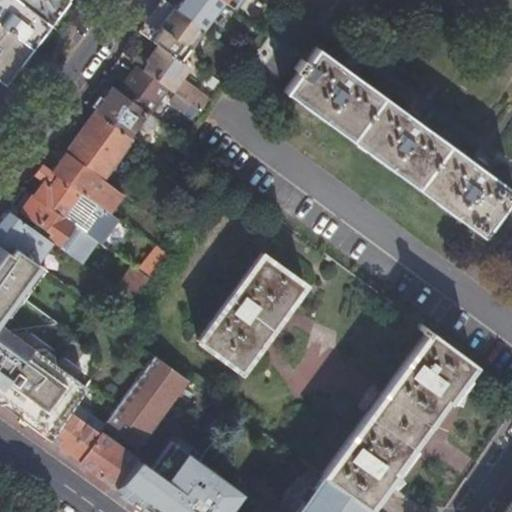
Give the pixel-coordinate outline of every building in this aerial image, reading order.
[(0,0),(0,74),(1,74),(2,73),(7,67),(12,60),(16,63),(25,51),(32,42),(34,42),(61,3),(63,0),(0,0)] [(174,5),(167,0),(158,0),(149,14),(139,28),(158,42),(182,59),(204,28),(204,27),(174,5)] [(177,0),(174,5),(204,27),(204,28),(225,0),(177,0)] [(226,0),(237,8),(243,0),(226,0)] [(158,42),(139,28),(138,29),(159,44),(149,58),(142,53),(134,63),(136,64),(143,69),(165,85),(198,108),(206,96),(178,75),(187,63),(182,59),(158,42)] [(432,193),(429,197),(454,215),(456,212),(483,231),(511,192),(511,189),(485,170),(487,167),(477,159),(475,162),(420,121),(422,118),(412,110),(409,114),(355,73),(357,69),(347,62),(344,65),(316,45),(304,60),(300,57),(293,67),(297,70),(286,85),(301,97),(298,100),(324,119),(326,115),(366,145),(363,148),(390,168),(392,164),(432,193)] [(143,69),(136,64),(118,89),(147,110),(165,85),(143,69)] [(154,123),(158,118),(147,110),(118,89),(111,84),(94,108),(129,134),(140,119),(148,125),(151,121),(154,123)] [(301,97),(286,85),(283,89),(298,100),(301,97)] [(102,177),(132,136),(129,134),(94,108),(64,149),(102,177)] [(324,119),(363,148),(366,145),(326,115),(324,119)] [(64,149),(50,169),(49,170),(54,173),(83,194),(84,193),(95,200),(108,210),(121,191),(102,177),(64,149)] [(50,169),(40,162),(32,173),(40,179),(29,194),(30,194),(60,216),(61,215),(72,201),(76,204),(83,194),(54,173),(49,170),(50,169)] [(390,168),(429,197),(432,193),(392,164),(390,168)] [(72,223),(82,230),(93,215),(87,211),(95,200),(84,193),(83,194),(76,204),(72,201),(61,215),(72,223)] [(30,194),(19,210),(48,231),(44,236),(51,240),(57,245),(61,240),(72,223),(61,215),(60,216),(30,194)] [(108,210),(95,200),(87,211),(93,215),(82,230),(98,242),(116,216),(108,210)] [(12,243),(36,261),(51,240),(44,236),(6,208),(0,214),(0,244),(8,250),(12,243)] [(456,212),(454,215),(480,235),(483,231),(456,212)] [(0,402),(25,420),(48,438),(68,409),(69,409),(75,401),(86,384),(54,362),(36,348),(8,328),(2,325),(4,323),(0,320),(0,315),(1,314),(20,288),(38,262),(36,261),(12,243),(8,250),(0,244),(0,402)] [(137,269),(147,276),(166,251),(156,244),(137,269)] [(196,339),(238,369),(302,282),(260,251),(196,339)] [(40,271),(38,262),(20,288),(29,288),(40,271)] [(114,286),(131,297),(147,276),(137,269),(130,264),(114,286)] [(23,295),(20,288),(1,314),(10,313),(23,295)] [(321,473),(367,505),(374,494),(380,486),(385,479),(389,474),(393,468),(391,466),(419,429),(443,396),(445,398),(450,392),(454,386),(473,360),(420,321),(417,325),(425,331),(381,391),(380,390),(373,399),(365,411),(366,411),(321,473)] [(36,348),(54,362),(53,353),(44,346),(36,348)] [(135,445),(185,377),(152,353),(116,403),(103,422),(135,445)] [(466,391),(454,386),(450,392),(445,398),(453,401),(462,404),(466,391)] [(58,446),(77,459),(98,430),(97,430),(103,422),(75,401),(69,409),(68,409),(48,438),(58,446)] [(133,456),(135,445),(103,422),(97,430),(98,430),(131,454),(133,456)] [(94,472),(112,485),(133,457),(133,456),(131,454),(98,430),(77,459),(94,472)] [(133,457),(112,485),(149,511),(270,511),(267,510),(265,511),(223,511),(239,490),(168,439),(148,467),(133,457)] [(389,474),(385,479),(393,489),(404,482),(399,475),(393,468),(389,474)] [(361,511),(367,505),(321,473),(311,486),(308,483),(290,507),(294,510),(292,511),(361,511)]
